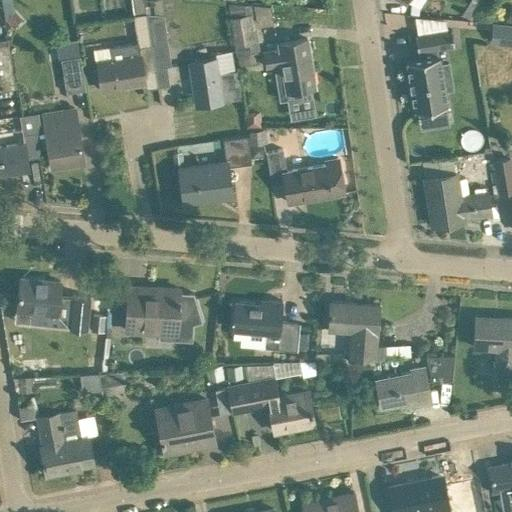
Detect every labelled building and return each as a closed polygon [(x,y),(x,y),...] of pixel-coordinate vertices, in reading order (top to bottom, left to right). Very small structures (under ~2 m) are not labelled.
[(469,0),(464,8),(474,13),(482,0),(469,0)] [(253,28),(251,12),(250,3),(227,7),(229,15),(233,45),(235,55),(238,55),(240,65),(256,62),(255,52),(260,51),(256,28),(253,28)] [(464,8),(461,13),(471,18),(474,13),(464,8)] [(14,10),(6,18),(13,25),(21,18),(14,10)] [(162,14),(147,13),(147,17),(150,41),(154,67),(167,65),(170,65),(162,14)] [(98,64),(92,68),(94,79),(101,82),(102,88),(145,81),(143,69),(154,67),(150,41),(147,17),(143,18),(134,19),(138,41),(110,45),(112,57),(97,59),(98,64)] [(511,24),(496,23),(494,41),(511,42),(511,24)] [(441,63),(439,54),(437,54),(436,47),(453,44),(451,28),(415,34),(418,49),(421,49),(422,57),(407,59),(415,109),(430,106),(431,110),(448,107),(445,88),(453,87),(449,61),(441,63)] [(0,37),(0,88),(15,86),(8,37),(0,37)] [(267,65),(270,64),(275,95),(283,94),(285,110),(314,106),(311,84),(314,84),(307,37),(275,42),(276,48),(265,50),(267,65)] [(76,38),(56,41),(58,57),(61,57),(79,54),(76,38)] [(66,91),(84,88),(79,54),(61,57),(66,91)] [(189,61),(195,105),(241,98),(237,69),(219,71),(217,57),(189,61)] [(52,167),(83,162),(75,107),(43,112),(52,167)] [(261,110),(246,110),(246,125),(260,125),(261,110)] [(39,155),(36,131),(23,133),(22,126),(0,129),(0,172),(29,169),(27,157),(39,155)] [(248,128),(251,142),(253,141),(259,141),(263,141),(268,141),(267,127),(248,128)] [(223,138),(226,160),(227,160),(228,165),(251,162),(251,156),(250,152),(249,142),(248,134),(223,138)] [(259,141),(253,141),(254,153),(266,153),(266,151),(265,147),(259,141)] [(287,169),(286,165),(283,148),(266,151),(266,153),(271,183),(285,180),(288,201),(344,191),(338,156),(324,159),(325,162),(287,169)] [(499,190),(511,188),(511,175),(509,156),(494,158),(499,190)] [(226,160),(179,166),(183,200),(231,194),(228,165),(227,160),(226,160)] [(460,195),(456,171),(425,177),(432,224),(464,219),(464,216),(491,212),(487,191),(460,195)] [(73,297),(59,295),(60,280),(20,276),(17,308),(30,310),(29,321),(71,325),(71,327),(86,329),(90,296),(73,294),(73,297)] [(155,294),(128,292),(127,312),(126,329),(159,330),(159,322),(177,323),(192,324),(192,323),(201,320),(193,291),(179,290),(179,287),(156,286),(155,294)] [(280,320),(282,300),(268,299),(268,305),(260,304),(261,302),(235,300),(232,328),(265,331),(263,345),(296,348),(299,322),(280,320)] [(376,331),(378,303),(331,300),(330,310),(328,310),(328,312),(330,312),(329,327),(352,329),(350,355),(384,357),(385,345),(375,344),(376,331)] [(91,329),(104,330),(106,313),(93,312),(91,329)] [(500,319),(477,318),(477,314),(476,314),(474,346),(497,347),(495,371),(511,372),(511,316),(500,315),(500,319)] [(308,330),(298,329),(297,345),(297,346),(306,347),(308,330)] [(431,381),(451,377),(454,355),(426,355),(431,381)] [(430,400),(427,381),(424,365),(409,368),(410,371),(377,378),(382,406),(410,400),(410,398),(415,397),(416,403),(430,400)] [(247,380),(228,384),(233,410),(269,403),(274,426),(290,423),(291,427),(314,422),(310,403),(307,390),(277,395),(273,376),(247,380)] [(188,446),(186,438),(213,433),(206,397),(173,403),(175,411),(158,414),(162,437),(161,437),(162,441),(163,441),(165,451),(188,446)] [(81,436),(76,408),(59,411),(38,415),(43,444),(41,444),(46,474),(70,469),(69,466),(93,461),(88,435),(81,436)] [(511,459),(511,461),(489,465),(494,491),(511,487),(511,459)] [(446,491),(443,476),(417,481),(418,484),(408,487),(407,482),(389,485),(394,511),(418,511),(448,506),(449,511),(469,511),(465,487),(446,491)] [(305,511),(357,511),(354,492),(328,497),(328,499),(304,504),(305,511)]
